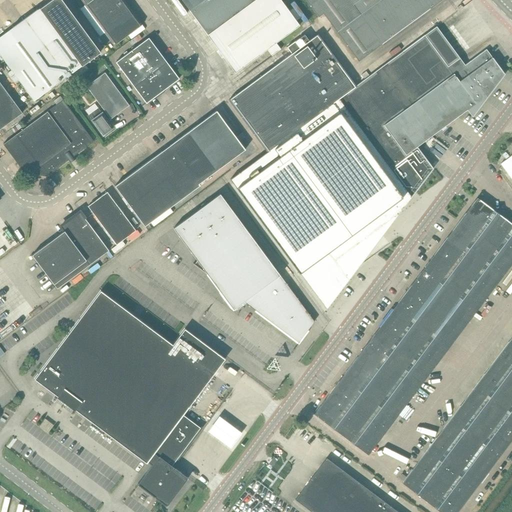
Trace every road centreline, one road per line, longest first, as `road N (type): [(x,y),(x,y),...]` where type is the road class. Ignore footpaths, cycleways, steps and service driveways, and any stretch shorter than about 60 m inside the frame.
road 1 (unclassified): [(206,511),(511,107)]
road 2 (unclassified): [(155,0),(202,67),(200,86),(49,201),(23,200),(0,173)]
